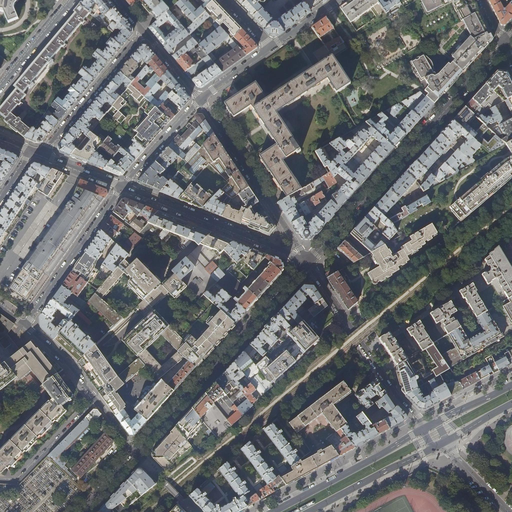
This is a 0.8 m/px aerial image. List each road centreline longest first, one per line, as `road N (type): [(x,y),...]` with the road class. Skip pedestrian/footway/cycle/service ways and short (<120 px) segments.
road 1 (residential): [(200,99),(312,257),(504,44)]
road 2 (residential): [(305,263),(136,452)]
road 3 (residential): [(305,263),(425,428)]
road 4 (residential): [(305,263),(122,186)]
road 5 (primary): [(422,430),(272,511)]
road 6 (residential): [(122,186),(26,325)]
road 7 (residential): [(144,31),(41,154)]
road 8 (primary): [(308,511),(433,448)]
road 9 (residential): [(0,479),(18,480),(97,401)]
